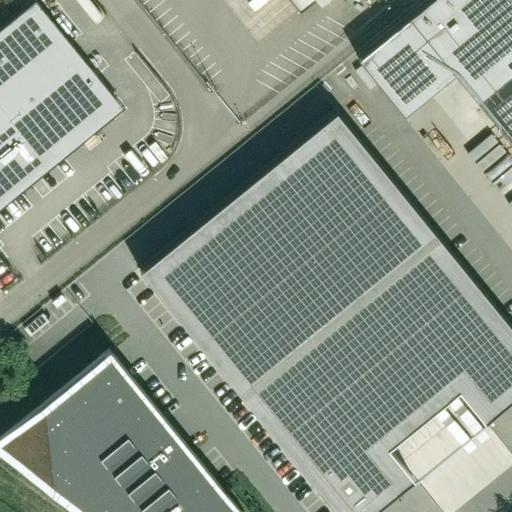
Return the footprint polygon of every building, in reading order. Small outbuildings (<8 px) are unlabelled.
[(97,75),(35,0),(33,0),(0,27),(0,206),(45,169),(20,139),(97,75)] [(511,0),(419,0),(405,12),(511,144),(511,0)] [(511,325),(335,108),(137,269),(335,511),(372,511),(414,478),(387,446),(458,388),(485,421),(511,398),(511,325)] [(53,123),(33,138),(60,173),(79,159),(53,123)] [(56,307),(64,301),(58,293),(50,299),(56,307)] [(23,327),(29,334),(48,319),(42,312),(23,327)] [(109,352),(0,440),(0,445),(88,511),(222,511),(223,506),(217,506),(219,486),(182,441),(109,352)] [(24,366),(16,356),(5,365),(10,372),(12,375),(24,366)]
